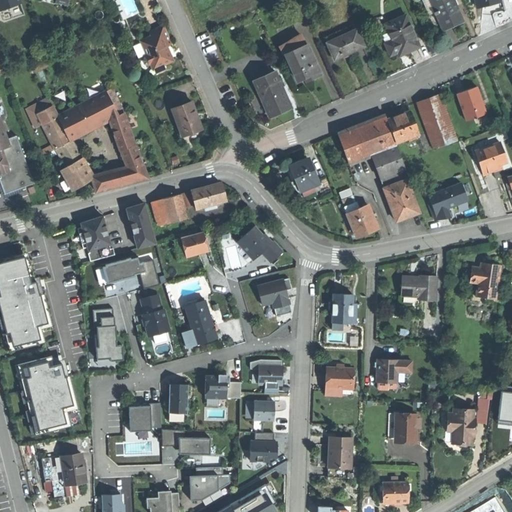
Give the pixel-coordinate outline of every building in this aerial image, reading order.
[(19,0),(0,0),(0,10),(0,11),(20,3),(19,0)] [(436,13),(430,0),(425,0),(423,1),(430,16),(434,14),(436,13)] [(455,26),(463,23),(452,0),(430,0),(436,13),(434,14),(435,17),(437,16),(444,31),(455,26)] [(411,52),(420,48),(406,17),(406,16),(388,24),(395,40),(386,45),(392,56),(400,52),(402,56),(411,52)] [(328,44),(356,30),(354,24),(325,38),(328,44)] [(163,65),(173,61),(166,46),(171,44),(168,38),(163,27),(149,33),(151,36),(140,41),(143,48),(144,48),(148,56),(144,58),(142,62),(144,66),(148,67),(152,66),(156,75),(165,70),(163,65)] [(364,47),(356,30),(328,44),(336,61),(350,54),(364,47)] [(287,56),(307,47),(303,39),(303,38),(301,37),(300,37),(298,37),(296,38),(295,39),(293,40),(280,50),(287,56)] [(308,47),(307,47),(287,56),(298,81),(305,78),(307,82),(313,79),(320,76),(308,47)] [(281,112),(290,108),(275,73),(254,83),(261,98),(262,98),(271,117),(281,112)] [(467,121),(487,114),(477,87),(467,90),(457,94),(467,121)] [(112,89),(106,92),(118,116),(124,112),(112,89)] [(124,112),(118,116),(106,92),(57,116),(51,104),(36,112),(42,122),(54,147),(56,146),(66,167),(61,170),(72,190),(92,178),(96,192),(108,189),(148,178),(124,112)] [(435,149),(458,140),(442,94),(418,103),(435,149)] [(34,126),(42,122),(36,112),(51,104),(47,98),(29,108),(26,111),(34,126)] [(181,137),(200,130),(196,118),(194,113),(195,113),(191,103),(171,110),(181,137)] [(399,116),(388,120),(396,144),(420,135),(411,112),(399,116)] [(8,145),(10,144),(0,113),(0,172),(9,170),(8,166),(14,164),(8,145)] [(372,154),(397,145),(396,144),(388,120),(386,116),(373,120),(374,122),(339,135),(350,163),(372,154)] [(475,152),(483,176),(492,172),(493,172),(495,179),(505,176),(502,169),(501,164),(507,162),(500,143),(475,152)] [(402,160),(397,145),(372,154),(384,188),(407,179),(409,179),(402,160)] [(301,191),(312,186),(318,183),(309,160),(291,167),(296,180),(301,191)] [(420,213),(407,179),(384,188),(397,221),(409,217),(420,213)] [(461,183),(426,196),(435,220),(450,217),(446,208),(453,205),(467,200),(461,183)] [(205,207),(217,204),(227,201),(223,184),(206,188),(193,191),(197,207),(197,209),(205,207)] [(29,193),(36,191),(34,185),(27,188),(29,193)] [(314,192),(312,186),(301,191),(303,196),(314,192)] [(197,207),(193,191),(182,194),(186,209),(197,207)] [(186,209),(182,194),(167,197),(170,210),(173,222),(173,224),(188,220),(186,209)] [(156,214),(170,210),(167,197),(153,201),(156,214)] [(144,203),(130,207),(135,224),(133,224),(135,232),(137,231),(141,248),(156,244),(144,203)] [(347,214),(356,210),(353,203),(344,207),(347,214)] [(218,209),(217,204),(205,207),(206,212),(218,209)] [(368,205),(356,210),(347,214),(357,237),(369,232),(378,229),(368,205)] [(173,222),(170,210),(156,214),(159,225),(173,222)] [(82,227),(77,228),(83,249),(88,247),(89,253),(88,254),(90,261),(114,255),(113,248),(110,249),(109,244),(110,244),(103,217),(91,220),(81,223),(82,227)] [(237,241),(253,259),(262,252),(271,262),(282,252),(278,247),(273,241),(272,243),(267,238),(265,239),(254,226),(237,241)] [(203,231),(180,237),(186,257),(208,251),(203,231)] [(179,259),(186,257),(180,237),(173,239),(179,259)] [(31,283),(25,257),(0,263),(0,290),(1,296),(0,295),(0,303),(7,332),(10,331),(14,345),(40,339),(37,324),(48,322),(41,294),(40,294),(36,281),(31,283)] [(130,258),(105,265),(105,266),(101,267),(102,268),(105,267),(108,278),(119,275),(120,278),(133,275),(134,276),(135,276),(134,273),(139,271),(143,289),(159,285),(152,260),(139,263),(137,257),(130,259),(130,258)] [(471,281),(479,282),(477,294),(496,297),(501,265),(492,263),(482,262),(481,267),(473,266),(471,281)] [(418,300),(435,301),(437,276),(426,275),(419,275),(419,277),(402,276),(400,296),(418,297),(418,300)] [(286,290),(291,289),(289,278),(257,286),(262,305),(272,302),(276,316),(291,312),(286,290)] [(157,294),(141,299),(145,313),(143,314),(144,317),(143,319),(144,325),(146,324),(149,335),(151,334),(159,332),(168,330),(163,309),(161,309),(157,294)] [(335,323),(345,324),(358,324),(359,303),(356,303),(356,295),(345,295),(336,294),(335,323)] [(184,307),(187,317),(208,310),(205,300),(184,307)] [(112,310),(92,311),(94,328),(97,328),(97,335),(94,335),(94,349),(96,349),(96,360),(110,359),(110,361),(114,361),(122,360),(122,358),(121,346),(116,346),(114,327),(113,327),(112,310)] [(214,331),(213,325),(208,310),(187,317),(192,330),(196,345),(204,342),(217,338),(214,331)] [(187,348),(196,345),(192,330),(182,333),(187,348)] [(250,368),(259,369),(259,366),(281,367),(281,360),(261,359),(250,362),(250,368)] [(376,382),(396,383),(397,360),(378,359),(377,370),(376,382)] [(65,377),(61,364),(50,367),(49,362),(29,367),(31,376),(26,377),(40,429),(66,422),(62,407),(74,404),(67,377),(65,377)] [(281,367),(259,366),(259,369),(258,383),(265,384),(277,384),(282,384),(282,367),(281,367)] [(325,387),(353,388),(353,369),(326,367),(326,378),(325,387)] [(227,376),(205,376),(205,398),(226,399),(226,397),(227,382),(227,376)] [(240,382),(227,382),(226,397),(240,398),(240,382)] [(511,383),(496,382),(491,419),(511,421),(511,383)] [(188,385),(179,384),(179,387),(169,387),(168,420),(187,420),(188,385)] [(277,384),(265,384),(265,393),(277,393),(277,384)] [(352,396),(353,388),(325,387),(325,395),(352,396)] [(274,402),(254,401),(253,420),(274,420),(274,412),(274,402)] [(144,406),(139,406),(129,407),(130,432),(152,431),(152,428),(161,427),(160,403),(144,404),(144,406)] [(453,413),(451,413),(450,430),(452,430),(451,442),(461,442),(471,443),(472,435),(474,435),(474,418),(473,418),(473,409),(453,408),(453,413)] [(415,427),(415,418),(415,414),(395,413),(395,439),(415,439),(415,433),(415,427)] [(184,431),(162,430),(162,444),(184,445),(183,454),(210,455),(211,438),(185,437),(184,431)] [(274,433),(255,433),(255,441),(250,441),(250,461),(253,461),(253,470),(256,470),(266,465),(266,461),(269,461),(269,457),(277,457),(277,447),(277,442),(274,442),(274,433)] [(327,477),(350,478),(352,437),(329,437),(328,452),(327,477)] [(52,482),(53,492),(54,499),(67,497),(65,485),(86,482),(81,453),(62,457),(62,455),(41,458),(45,483),(52,482)] [(222,467),(196,468),(196,476),(189,476),(190,500),(201,500),(230,483),(229,475),(222,475),(222,467)] [(397,502),(408,502),(408,481),(385,482),(386,503),(397,502)] [(46,493),(53,492),(52,482),(45,483),(46,493)] [(263,485),(217,511),(272,511),(277,509),(263,485)] [(171,491),(158,492),(158,494),(152,494),(152,498),(146,498),(147,508),(150,508),(150,511),(179,511),(178,493),(171,493),(171,491)] [(120,494),(102,495),(102,511),(124,511),(124,505),(121,502),(120,494)]
